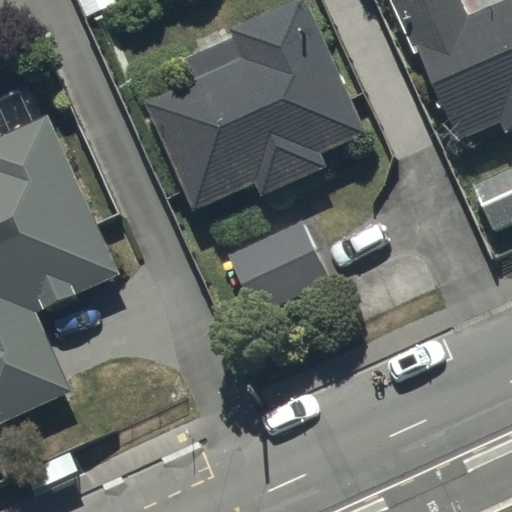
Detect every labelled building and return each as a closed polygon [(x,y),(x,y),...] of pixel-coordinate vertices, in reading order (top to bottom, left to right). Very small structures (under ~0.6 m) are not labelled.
[(370,129),(311,0),(291,0),(235,26),(239,34),(189,57),(199,77),(151,99),(201,208),(261,180),(267,193),(333,163),(327,149),(370,129)] [(469,0),(402,0),(465,137),(506,118),(510,127),(511,126),(511,0),(499,0),(475,11),(469,0)] [(126,274),(52,113),(0,137),(0,424),(76,389),(41,313),(126,274)] [(511,165),(473,185),(496,232),(511,224),(511,165)] [(305,218),(233,254),(263,314),(335,278),(305,218)]
